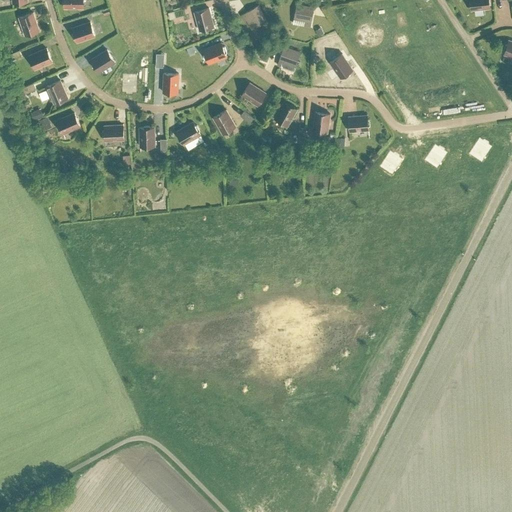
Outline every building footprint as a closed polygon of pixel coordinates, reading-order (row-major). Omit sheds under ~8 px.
[(490,7),(488,0),(469,0),(471,10),(490,7)] [(303,24),(306,25),(310,25),(314,7),(297,3),(294,18),(304,20),(303,24)] [(254,27),(267,20),(258,4),(242,14),(244,18),(247,15),(254,27)] [(210,26),(214,25),(209,7),(194,11),(199,29),(203,28),(204,30),(210,28),(210,26)] [(25,34),(29,33),(30,35),(35,33),(36,31),(39,30),(33,12),(19,16),(25,34)] [(90,21),(73,27),(78,41),(94,36),(90,21)] [(321,27),(315,29),(318,35),(323,33),(321,27)] [(4,43),(2,50),(9,52),(11,44),(4,43)] [(222,45),(222,43),(205,49),(210,63),(226,57),(225,54),(227,52),(225,47),(222,45)] [(282,65),(282,66),(294,71),(300,51),(284,46),(278,64),(282,65)] [(35,68),(52,61),(46,47),(29,55),(35,68)] [(11,60),(22,55),(20,49),(8,54),(11,60)] [(115,61),(107,49),(92,59),(93,62),(93,64),(95,68),(97,68),(99,71),(115,61)] [(265,51),(262,58),(268,60),(270,53),(265,51)] [(156,66),(163,66),(164,53),(157,53),(156,66)] [(330,61),(340,77),(344,74),(345,75),(350,72),(350,70),(353,68),(342,53),(330,61)] [(178,73),(164,73),(163,91),(166,91),(167,93),(172,93),(173,91),(177,92),(178,73)] [(137,74),(123,74),(122,92),(126,92),(127,94),(131,94),(133,92),(136,92),(137,74)] [(54,103),(68,97),(60,79),(47,85),(54,103)] [(25,93),(36,88),(34,82),(23,87),(25,93)] [(257,104),(266,92),(250,82),(241,94),(257,104)] [(288,125),(297,108),(284,101),(275,117),(288,125)] [(38,109),(31,112),(34,119),(41,116),(38,109)] [(223,133),(235,125),(226,109),(213,116),(223,133)] [(240,115),(250,122),(254,117),(244,109),(240,115)] [(322,136),(323,131),(327,132),(330,113),(315,111),(313,130),(315,130),(314,135),(322,136)] [(57,119),(58,123),(57,125),(59,130),(61,130),(63,133),(80,126),(74,112),(57,119)] [(369,119),(368,118),(367,114),(348,116),(350,131),(368,129),(368,125),(370,124),(369,119)] [(48,116),(39,120),(42,127),(51,123),(48,116)] [(200,134),(199,131),(200,129),(197,124),(195,124),(193,121),(177,131),(184,143),(200,134)] [(105,140),(124,139),(123,124),(104,125),(105,140)] [(144,125),(143,126),(139,127),(140,146),(155,145),(154,126),(151,126),(150,125),(144,125)] [(161,151),(158,151),(159,160),(167,160),(167,137),(161,138),(161,151)] [(469,153),(481,161),(492,145),(488,143),(489,141),(484,138),(483,139),(479,137),(469,153)] [(184,157),(201,148),(197,139),(180,149),(184,157)] [(424,159),(437,167),(447,152),(444,149),(444,147),(440,144),(438,146),(435,143),(424,159)] [(399,154),(395,151),(393,152),(390,150),(379,165),(392,174),(402,158),(399,156),(399,154)] [(239,183),(238,173),(229,174),(229,184),(239,183)]
